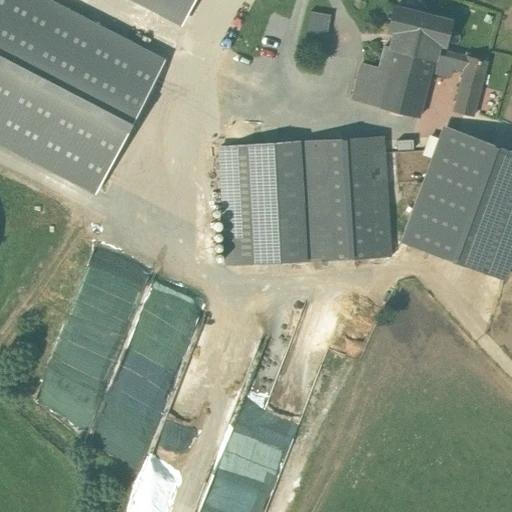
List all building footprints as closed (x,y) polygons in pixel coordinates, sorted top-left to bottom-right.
[(0,0),(0,137),(95,187),(160,64),(37,0),(0,0)] [(192,0),(141,0),(182,21),(192,0)] [(450,21),(393,7),(388,31),(394,32),(390,47),(390,48),(434,59),(434,60),(437,49),(438,43),(444,45),(450,21)] [(330,15),(310,11),(305,44),(325,47),(330,15)] [(258,90),(286,21),(272,15),(252,59),(231,50),(220,76),(258,90)] [(434,59),(390,48),(390,47),(384,46),(378,67),(361,63),(352,100),(418,116),(430,72),(434,59)] [(467,56),(437,49),(434,60),(434,59),(430,72),(449,76),(452,68),(463,71),(467,56)] [(486,61),(467,56),(463,71),(463,72),(453,111),(472,116),(486,61)] [(466,135),(446,127),(438,149),(426,182),(404,242),(502,278),(511,251),(511,151),(466,135)] [(383,135),(303,140),(310,261),(390,256),(385,185),(384,176),(385,176),(384,152),(383,135)] [(297,140),(220,146),(226,266),(303,261),(300,202),(300,203),(297,140)] [(438,149),(384,152),(385,176),(384,176),(385,185),(426,182),(438,149)] [(114,333),(125,337),(147,267),(93,250),(76,303),(104,312),(97,335),(112,340),(114,333)] [(226,378),(222,377),(216,410),(236,414),(247,355),(231,352),(226,378)]
